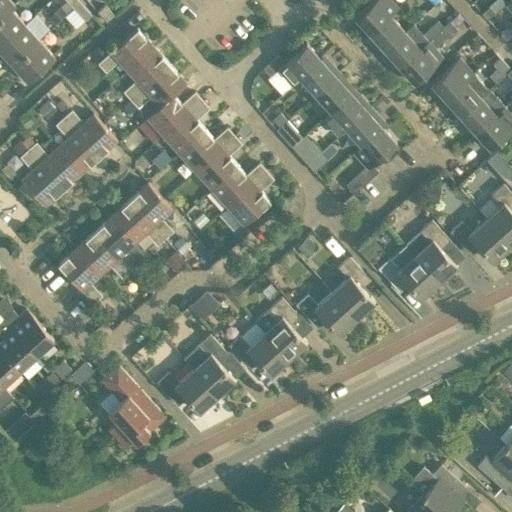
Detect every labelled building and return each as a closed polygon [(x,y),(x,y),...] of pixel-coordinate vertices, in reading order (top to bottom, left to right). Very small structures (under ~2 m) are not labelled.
[(0,0),(0,14),(13,2),(11,0),(0,0)] [(371,0),(354,16),(368,31),(397,6),(391,0),(371,0)] [(494,12),(504,3),(507,0),(492,0),(487,4),(494,12)] [(91,13),(79,1),(73,6),(85,19),(91,13)] [(0,43),(24,22),(10,7),(14,3),(13,2),(0,14),(0,43)] [(105,4),(97,11),(106,21),(114,14),(105,4)] [(66,12),(60,6),(48,16),(54,23),(66,12)] [(369,40),(380,52),(404,30),(389,13),(397,6),(368,31),(373,37),(369,40)] [(394,60),(399,65),(448,21),(448,20),(443,25),(437,19),(422,33),(412,22),(404,30),(380,52),(391,63),(394,60)] [(456,29),(448,21),(399,65),(413,81),(442,55),(433,46),(442,38),(444,40),(456,29)] [(8,66),(38,38),(24,22),(0,43),(0,49),(4,54),(0,58),(8,66)] [(118,59),(126,68),(153,45),(136,26),(97,62),(105,70),(118,59)] [(53,55),(38,38),(8,66),(15,74),(19,70),(27,79),(53,55)] [(95,47),(101,54),(111,45),(105,38),(95,47)] [(269,75),(277,68),(291,83),(320,58),(305,42),(284,61),(278,55),(263,67),(269,75)] [(130,98),(169,62),(153,45),(126,68),(135,78),(123,90),(130,98)] [(430,81),(444,97),(473,71),(458,56),(430,81)] [(499,56),(492,63),(503,75),(510,68),(499,56)] [(299,76),(315,93),(339,71),(328,60),(325,63),(320,58),(291,83),(292,84),(299,76)] [(130,98),(137,106),(150,95),(157,105),(185,80),(169,62),(130,98)] [(339,71),(315,93),(330,110),(350,91),(346,86),(349,83),(339,71)] [(473,72),(473,71),(444,97),(449,102),(445,105),(456,117),(480,96),(489,89),(473,72)] [(157,105),(145,115),(162,133),(201,98),(194,90),(181,102),(173,92),(185,81),(185,80),(157,105)] [(470,126),(475,131),(503,105),(489,89),(480,96),(456,117),(467,129),(470,126)] [(337,134),(345,127),(370,105),(359,94),(355,97),(350,91),(330,110),(322,117),(337,134)] [(37,107),(45,117),(56,108),(47,98),(37,107)] [(201,98),(162,133),(178,151),(204,127),(196,117),(208,106),(201,98)] [(352,151),(353,151),(381,125),(376,120),(380,117),(370,105),(345,127),(360,144),(352,151)] [(511,126),(511,115),(503,105),(475,131),(489,147),(511,126)] [(71,108),(63,115),(98,154),(116,138),(92,112),(82,121),(71,108)] [(272,118),(278,125),(286,119),(280,112),(272,118)] [(29,114),(6,136),(12,142),(26,130),(42,147),(51,138),(29,114)] [(56,144),(80,171),(98,154),(63,115),(55,122),(66,135),(56,144)] [(302,136),(286,119),(278,125),(275,128),(291,146),(302,136)] [(353,192),(378,170),(371,163),(395,141),(381,125),(353,151),(365,165),(346,183),(353,192)] [(204,127),(178,151),(194,169),(233,134),(226,126),(213,137),(204,127)] [(233,134),(194,169),(210,187),(237,163),(228,153),(241,142),(233,134)] [(291,146),(306,162),(320,150),(304,134),(291,146)] [(27,147),(18,138),(10,145),(31,167),(20,177),(22,179),(44,203),(62,187),(27,147)] [(27,147),(62,187),(80,171),(56,144),(47,153),(35,140),(27,147)] [(162,148),(150,159),(158,168),(171,157),(162,148)] [(328,160),(320,150),(306,162),(315,172),(328,160)] [(237,163),(210,187),(226,205),(265,169),(258,161),(246,173),(237,163)] [(155,170),(149,164),(140,172),(146,179),(155,170)] [(511,173),(505,166),(498,172),(510,186),(511,183),(511,173)] [(273,177),(265,169),(226,205),(243,223),(269,199),(260,189),(273,177)] [(147,180),(129,197),(164,236),(172,229),(161,216),(171,207),(147,180)] [(490,192),(500,203),(485,216),(509,243),(511,240),(511,210),(510,208),(511,206),(511,192),(502,181),(490,192)] [(424,184),(422,198),(432,199),(434,185),(424,184)] [(164,236),(129,197),(111,213),(135,240),(145,231),(156,243),(164,236)] [(135,240),(111,213),(93,229),(129,268),(137,261),(125,248),(135,240)] [(198,215),(189,223),(195,230),(204,222),(198,215)] [(474,240),(491,259),(509,243),(485,216),(470,230),(460,219),(448,230),(465,249),(474,240)] [(405,243),(414,253),(438,280),(455,264),(455,263),(464,255),(431,218),(419,229),(420,230),(405,243)] [(129,268),(93,229),(75,245),(99,272),(109,263),(120,276),(129,268)] [(190,244),(181,234),(172,243),(181,252),(190,244)] [(306,236),(297,244),(305,252),(313,244),(306,236)] [(390,256),(389,256),(377,266),(394,285),(403,277),(420,296),(438,280),(414,253),(405,243),(390,256)] [(89,281),(99,272),(75,245),(57,262),(92,301),(101,293),(89,281)] [(176,269),(185,260),(176,251),(167,259),(176,269)] [(336,265),(346,276),(331,289),(355,316),(373,300),(356,281),(365,273),(348,254),(336,265)] [(321,313),(337,332),(355,316),(331,289),(316,303),(307,292),(295,303),(312,321),(321,313)] [(213,298),(206,290),(190,304),(202,318),(206,314),(201,308),(213,298)] [(297,314),(280,295),(254,319),(263,330),(287,357),(305,340),(288,322),(297,314)] [(12,308),(2,317),(35,353),(53,337),(30,312),(21,321),(17,317),(18,315),(12,308)] [(0,339),(0,347),(18,368),(35,353),(2,317),(0,318),(0,331),(1,331),(5,335),(0,339)] [(253,354),(270,373),(287,357),(263,330),(248,343),(239,333),(227,343),(244,362),(253,354)] [(183,357),(192,367),(216,393),(234,377),(233,376),(245,366),(229,348),(226,350),(209,332),(197,343),(198,343),(183,357)] [(0,382),(1,384),(18,368),(0,347),(0,382)] [(53,368),(61,377),(71,368),(63,359),(53,368)] [(511,362),(511,361),(503,371),(511,378),(511,362)] [(149,429),(145,425),(161,411),(117,362),(99,378),(118,399),(107,410),(116,420),(107,428),(124,447),(133,439),(135,442),(149,429)] [(181,391),(198,409),(216,393),(192,367),(177,380),(167,369),(156,380),(173,399),(181,391)] [(0,406),(12,396),(1,384),(0,382),(0,406)] [(404,439),(415,448),(423,439),(412,429),(404,439)] [(437,441),(446,449),(454,440),(445,432),(437,441)] [(511,479),(511,450),(504,443),(490,459),(485,454),(476,464),(501,486),(509,477),(511,479)] [(436,477),(422,492),(444,511),(451,511),(463,499),(457,494),(465,485),(440,462),(431,472),(436,477)] [(404,511),(444,511),(422,492),(404,511)] [(334,511),(355,511),(356,511),(343,501),(334,511)]
